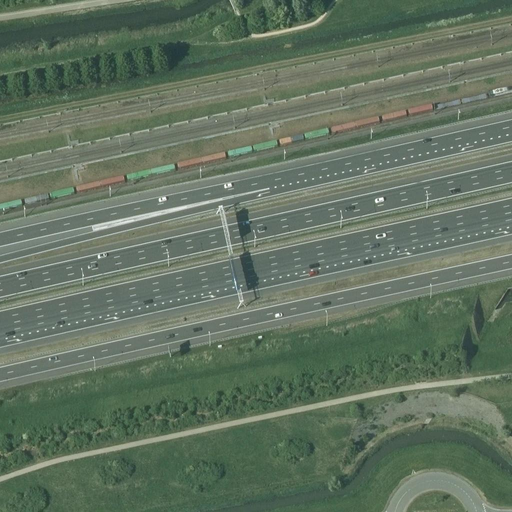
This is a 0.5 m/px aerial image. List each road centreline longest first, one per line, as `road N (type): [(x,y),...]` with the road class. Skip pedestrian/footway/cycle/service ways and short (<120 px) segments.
road 1 (motorway): [(511,172),(0,289)]
road 2 (motorway): [(0,327),(511,211)]
road 3 (motorway): [(0,375),(511,261)]
road 4 (track): [(0,118),(511,20)]
road 5 (motorway): [(270,182),(0,260)]
road 6 (motorway): [(270,182),(0,241)]
road 7 (motorway): [(511,127),(270,182)]
